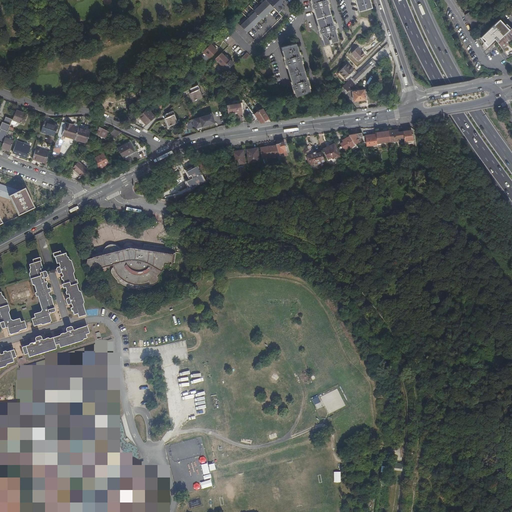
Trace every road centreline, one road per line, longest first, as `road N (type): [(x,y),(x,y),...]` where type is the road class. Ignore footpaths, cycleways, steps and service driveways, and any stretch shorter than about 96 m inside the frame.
road 1 (residential): [(170,511),(163,471),(131,423),(109,321),(66,322),(0,343)]
road 2 (motorway): [(400,0),(460,117),(511,190)]
road 3 (secondary): [(382,114),(228,136),(169,153)]
road 4 (motorway): [(511,167),(415,0)]
road 5 (residential): [(0,91),(47,108),(80,109),(169,153)]
